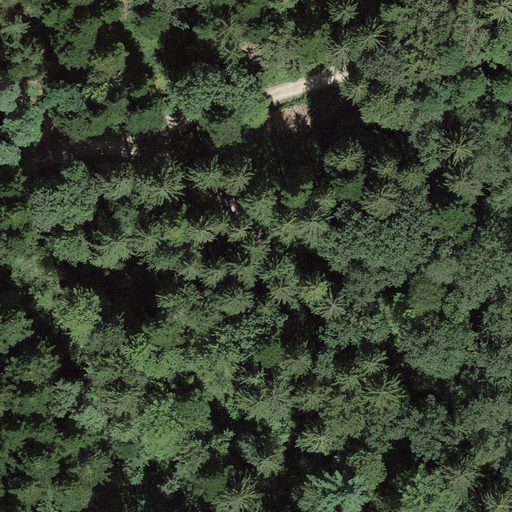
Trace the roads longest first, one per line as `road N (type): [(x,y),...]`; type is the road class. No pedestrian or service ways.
road 1 (track): [(511,294),(228,212),(0,93)]
road 2 (track): [(83,137),(295,86),(457,0)]
